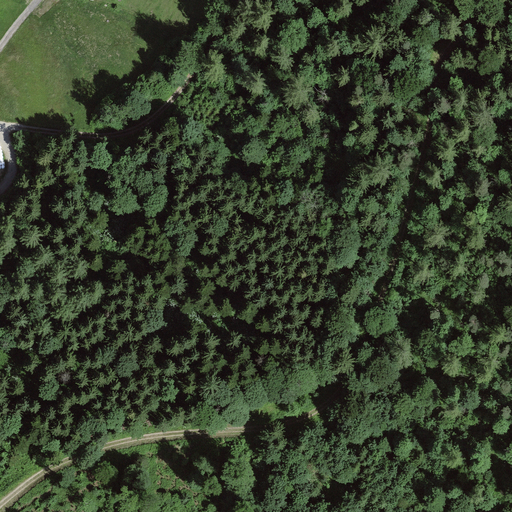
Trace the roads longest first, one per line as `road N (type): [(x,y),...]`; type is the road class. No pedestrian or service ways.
road 1 (track): [(478,0),(446,93),(443,139),(369,349),(341,399),(298,421),(162,435),(57,459),(0,504)]
road 2 (track): [(243,0),(171,100),(126,134),(0,127)]
